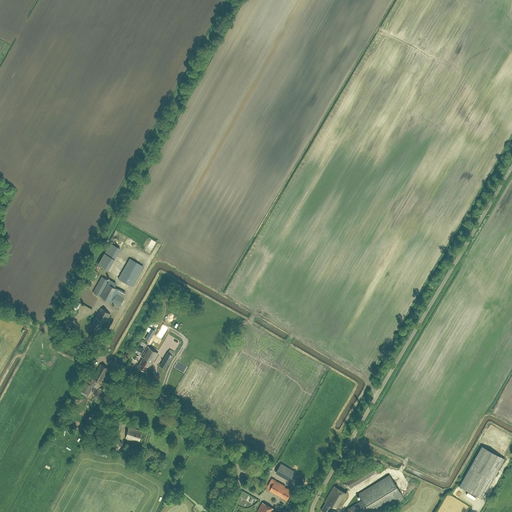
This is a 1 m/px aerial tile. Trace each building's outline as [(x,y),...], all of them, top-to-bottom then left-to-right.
[(141,249),(146,251),(152,240),(148,238),(141,249)] [(111,254),(116,245),(112,243),(109,248),(107,247),(105,250),(111,254)] [(113,256),(105,252),(99,264),(107,268),(113,256)] [(131,287),(143,266),(129,258),(118,279),(131,287)] [(109,281),(101,276),(93,292),(110,302),(119,307),(124,297),(125,294),(117,290),(118,289),(114,287),(116,283),(110,280),(109,281)] [(104,323),(110,314),(101,308),(95,317),(96,317),(90,325),(97,331),(103,322),(104,323)] [(151,328),(145,339),(149,341),(155,331),(151,328)] [(149,368),(158,353),(148,346),(141,357),(143,358),(138,367),(145,371),(148,367),(149,368)] [(165,369),(170,360),(165,357),(160,366),(165,369)] [(101,383),(109,369),(100,364),(90,381),(87,379),(84,378),(76,392),(86,398),(94,384),(95,384),(97,380),(101,383)] [(120,429),(123,420),(118,418),(114,427),(120,429)] [(139,442),(142,431),(129,427),(125,438),(134,441),(134,440),(139,442)] [(117,448),(123,444),(115,435),(110,440),(117,448)] [(482,499),(504,459),(482,446),(459,486),(482,499)] [(361,472),(343,475),(348,485),(353,483),(359,482),(365,480),(364,480),(375,475),(374,467),(361,472)] [(278,474),(288,480),(290,476),(280,470),(278,474)] [(381,511),(403,498),(389,475),(358,494),(362,500),(345,510),(346,511),(381,511)] [(291,490),(271,479),(266,489),(286,500),(291,490)] [(338,509),(347,494),(334,486),(325,501),(326,502),(321,510),(324,511),(329,511),(333,506),(338,509)] [(272,511),(274,509),(262,502),(257,511),(272,511)]
